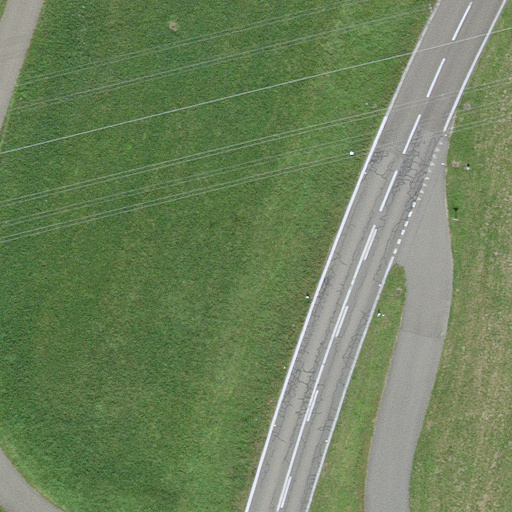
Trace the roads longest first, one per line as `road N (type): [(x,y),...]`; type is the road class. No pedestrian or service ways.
road 1 (primary): [(281,511),(403,156)]
road 2 (residential): [(403,156),(429,241),(394,459),(395,511)]
road 3 (primary): [(403,156),(477,0)]
